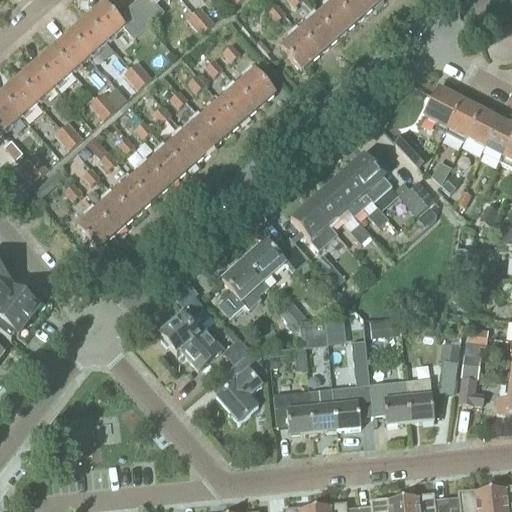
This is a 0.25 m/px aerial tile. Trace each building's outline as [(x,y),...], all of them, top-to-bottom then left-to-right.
[(153,6),(160,0),(142,0),(131,11),(149,31),(164,18),(153,6)] [(237,0),(226,0),(235,10),(242,5),(237,0)] [(294,12),(303,5),(299,0),(289,0),(286,3),(294,12)] [(327,12),(319,19),(339,43),(356,28),(336,4),(333,0),(332,0),(323,8),(327,12)] [(340,0),(336,4),(356,28),(374,12),(363,0),(340,0)] [(363,0),(374,12),(387,0),(363,0)] [(149,31),(131,11),(117,22),(104,8),(86,24),(106,47),(123,33),(133,44),(149,31)] [(277,28),(286,20),(278,10),(269,18),(277,28)] [(194,19),(208,35),(214,30),(200,13),(194,19)] [(309,27),(301,34),(321,58),(339,43),(319,19),(315,16),(305,23),(309,27)] [(194,19),(187,25),(201,41),(208,35),(194,19)] [(106,47),(86,24),(68,40),(89,63),(106,47)] [(291,44),(281,52),(301,76),(321,58),(301,34),(299,31),(287,40),(291,44)] [(89,63),(68,40),(51,55),(69,76),(72,78),(89,63)] [(231,68),(240,60),(232,51),(223,58),(231,68)] [(54,93),(72,78),(69,76),(51,55),(34,70),(36,72),(54,93)] [(214,83),(223,76),(215,66),(206,74),(214,83)] [(131,74),(145,90),(151,85),(137,68),(131,74)] [(36,72),(34,70),(17,85),(35,105),(38,108),(54,93),(36,72)] [(246,83),(238,90),(259,113),(274,100),(250,72),(243,79),(246,83)] [(131,74),(124,79),(138,96),(145,90),(131,74)] [(197,99),(206,91),(198,82),(189,89),(197,99)] [(35,105),(17,85),(0,99),(0,101),(17,121),(19,124),(38,108),(35,105)] [(229,98),(220,106),(241,129),(259,113),(238,90),(234,86),(224,93),(229,98)] [(458,103),(439,93),(424,122),(443,132),(458,103)] [(179,115),(188,107),(180,98),(171,105),(179,115)] [(96,104),(110,121),(117,115),(103,99),(96,104)] [(17,121),(0,101),(0,135),(2,137),(3,138),(19,124),(17,121)] [(210,114),(202,121),(223,145),(241,129),(220,106),(217,101),(207,111),(210,114)] [(477,113),(458,103),(443,132),(446,133),(444,138),(461,147),(464,142),(462,142),(477,113)] [(96,104),(90,110),(103,126),(110,121),(96,104)] [(161,130),(170,122),(162,113),(153,120),(161,130)] [(497,123),(477,113),(462,142),(464,142),(482,152),(497,123)] [(193,129),(185,137),(205,161),(223,145),(202,121),(199,117),(190,125),(193,129)] [(511,141),(511,131),(497,123),(482,152),(484,153),(482,157),(499,166),(511,141)] [(143,145),(152,137),(144,128),(135,135),(143,145)] [(62,135),(76,151),(82,146),(68,130),(62,135)] [(175,146),(167,153),(187,177),(205,161),(185,137),(181,132),(171,141),(175,146)] [(62,135),(55,141),(69,157),(76,151),(62,135)] [(427,163),(405,139),(395,148),(418,172),(427,163)] [(511,141),(500,165),(511,171),(511,141)] [(126,161),(135,153),(127,144),(118,151),(126,161)] [(11,146),(4,152),(15,165),(22,159),(11,146)] [(158,160),(149,168),(169,192),(187,177),(167,153),(163,148),(154,156),(158,160)] [(102,151),(94,158),(100,164),(108,157),(102,151)] [(27,165),(41,181),(47,176),(34,159),(27,165)] [(108,177),(117,169),(109,160),(100,167),(108,177)] [(364,160),(345,177),(371,206),(372,207),(391,190),(364,160)] [(27,165),(20,170),(34,187),(41,181),(27,165)] [(132,184),(152,207),(169,192),(149,168),(145,165),(136,173),(139,177),(132,184)] [(449,173),(440,168),(433,182),(440,190),(449,173)] [(91,192),(100,184),(91,174),(82,182),(91,192)] [(345,177),(327,193),(347,215),(353,222),(371,206),(345,177)] [(121,193),(115,199),(135,222),(152,207),(132,184),(127,180),(118,188),(121,193)] [(442,192),(450,200),(456,194),(448,186),(442,192)] [(433,205),(418,187),(409,195),(425,213),(433,205)] [(409,195),(404,189),(395,197),(416,221),(425,213),(409,195)] [(73,207),(82,200),(74,190),(65,198),(73,207)] [(347,215),(327,193),(309,208),(329,231),(347,215)] [(105,207),(96,215),(116,239),(135,222),(115,199),(111,194),(101,202),(105,207)] [(472,200),(462,195),(456,208),(465,212),(472,200)] [(337,240),(329,231),(309,208),(291,225),(318,256),(337,240)] [(377,210),(367,219),(378,232),(388,223),(377,210)] [(88,222),(77,232),(98,255),(116,239),(96,215),(93,211),(85,218),(88,222)] [(427,211),(414,222),(422,231),(435,220),(427,211)] [(496,218),(487,212),(480,226),(488,232),(496,218)] [(359,226),(349,235),(360,248),(370,239),(359,226)] [(495,243),(506,248),(511,237),(511,232),(503,228),(495,243)] [(266,247),(245,266),(264,288),(285,269),(293,278),(308,265),(308,264),(292,246),(286,252),(283,249),(275,256),(266,247)] [(471,256),(456,254),(453,276),(468,278),(471,256)] [(323,258),(313,267),(335,292),(345,283),(323,258)] [(264,288),(245,266),(222,286),(233,298),(218,311),(230,324),(235,320),(242,328),(254,317),(252,313),(262,304),(259,302),(269,293),(264,288)] [(9,288),(0,277),(0,338),(14,349),(40,316),(14,296),(8,289),(9,288)] [(452,288),(451,296),(464,298),(465,289),(452,288)] [(334,293),(328,298),(341,311),(346,307),(334,293)] [(464,298),(451,296),(450,304),(463,306),(464,298)] [(293,309),(287,315),(289,317),(296,325),(296,326),(302,320),(293,309)] [(289,317),(282,322),(290,331),(296,325),(289,317)] [(204,334),(198,340),(182,322),(160,340),(163,343),(161,345),(168,353),(170,351),(177,359),(181,356),(199,376),(222,355),(204,334)] [(399,324),(370,327),(371,344),(401,340),(399,324)] [(312,330),(300,331),(305,355),(315,354),(312,330)] [(476,332),(475,341),(488,342),(489,334),(476,332)] [(488,342),(475,341),(474,348),(487,350),(488,342)] [(224,359),(233,370),(249,356),(239,345),(224,359)] [(337,436),(361,433),(360,424),(373,422),(364,346),(352,348),(354,366),(351,366),(354,398),(333,400),(337,436)] [(296,377),(307,376),(305,358),(294,359),(296,377)] [(215,404),(240,432),(260,415),(258,413),(251,406),(263,395),(261,392),(248,376),(260,366),(257,363),(255,359),(246,360),(224,379),(232,389),(215,404)] [(464,366),(462,381),(478,383),(481,369),(464,366)] [(453,398),(456,369),(444,367),(441,397),(453,398)] [(385,421),(386,431),(411,428),(406,385),(369,389),(373,422),(385,421)] [(476,386),(462,385),(459,408),(471,410),(471,409),(482,411),(483,400),(474,399),(476,386)] [(511,387),(510,387),(508,403),(499,402),(497,418),(511,420),(511,387)] [(411,428),(434,426),(431,391),(417,392),(418,402),(408,403),(411,428)] [(332,395),(309,398),(314,438),(337,436),(333,400),(332,401),(332,395)] [(309,398),(273,402),(276,433),(288,432),(289,441),(314,438),(309,398)] [(511,511),(511,491),(504,492),(504,494),(490,496),(491,511),(511,511)] [(491,511),(490,496),(476,497),(476,495),(458,497),(458,503),(446,504),(447,511),(491,511)] [(447,511),(446,504),(435,505),(434,499),(416,501),(416,504),(402,505),(403,511),(447,511)]
